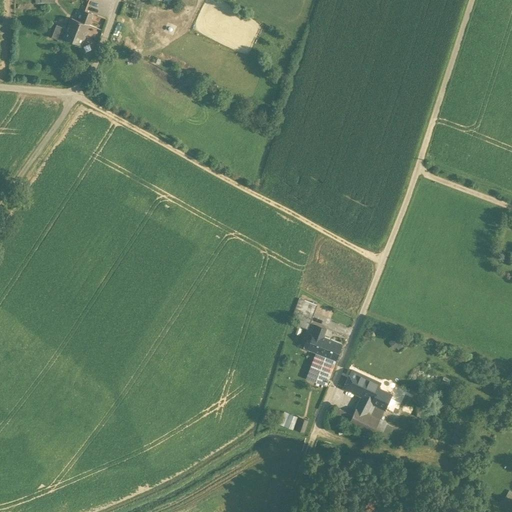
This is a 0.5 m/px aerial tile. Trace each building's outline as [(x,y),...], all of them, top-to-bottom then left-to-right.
[(93,14),(85,11),(80,22),(72,18),(67,30),(64,38),(65,39),(82,45),(85,36),(93,14)] [(93,15),(88,35),(101,37),(105,17),(93,15)] [(64,38),(67,30),(56,25),(52,37),(64,42),(65,39),(64,38)] [(311,322),(317,303),(298,298),(293,317),(311,322)] [(327,329),(318,325),(312,339),(307,337),(302,347),(312,351),(302,375),(323,384),(333,360),(335,361),(342,345),(324,337),(327,329)] [(397,337),(391,341),(395,348),(401,344),(397,337)] [(338,407),(333,415),(376,435),(397,389),(374,378),(378,372),(367,366),(363,375),(352,369),(344,387),(362,397),(354,415),(338,407)] [(279,424),(293,429),(299,416),(284,410),(279,424)] [(304,420),(299,433),(309,437),(314,424),(304,420)] [(511,511),(511,491),(510,490),(500,506),(510,511),(511,511)]
